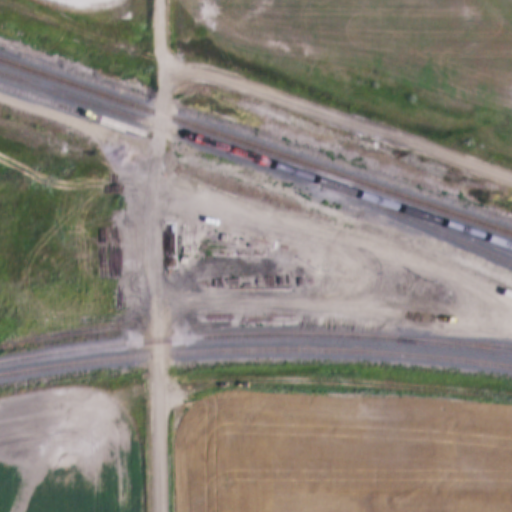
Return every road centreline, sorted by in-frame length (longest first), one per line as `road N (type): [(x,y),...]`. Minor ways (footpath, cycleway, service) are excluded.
road 1 (residential): [(511,166),(232,71),(165,66)]
road 2 (residential): [(158,341),(165,66)]
road 3 (residential): [(162,511),(158,341)]
